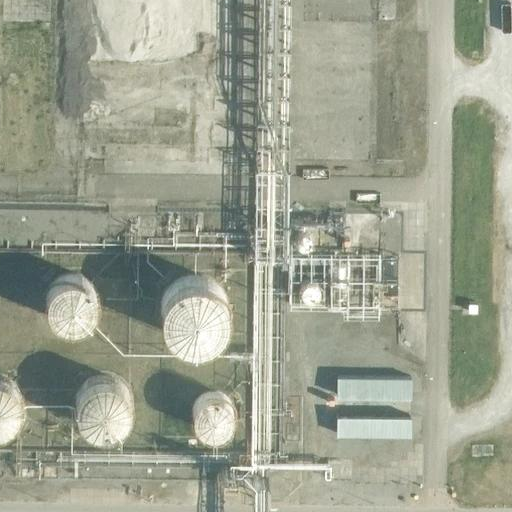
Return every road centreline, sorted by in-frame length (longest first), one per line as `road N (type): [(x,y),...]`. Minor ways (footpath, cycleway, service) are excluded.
road 1 (unknown): [(66,0),(63,181),(440,189)]
road 2 (unknown): [(444,511),(440,189)]
road 3 (unknown): [(440,189),(440,0)]
